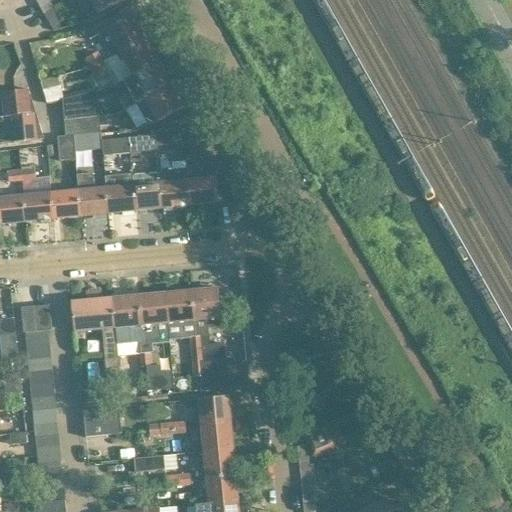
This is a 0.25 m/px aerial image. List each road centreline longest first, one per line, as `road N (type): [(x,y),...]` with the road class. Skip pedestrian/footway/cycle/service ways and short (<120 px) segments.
road 1 (residential): [(267,243),(285,264),(287,289),(266,337),(283,511)]
road 2 (residential): [(0,268),(267,243)]
road 3 (residential): [(267,243),(277,195),(268,140),(192,0)]
